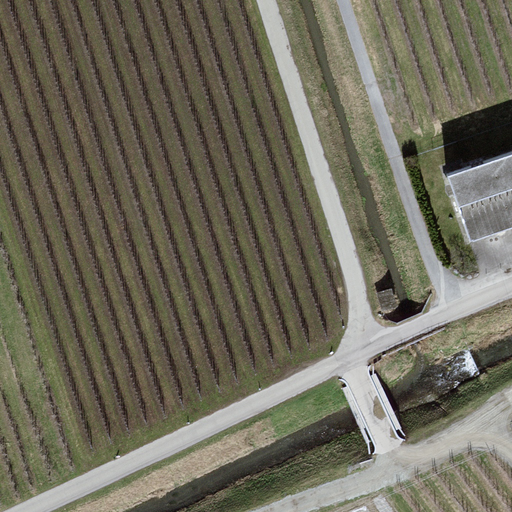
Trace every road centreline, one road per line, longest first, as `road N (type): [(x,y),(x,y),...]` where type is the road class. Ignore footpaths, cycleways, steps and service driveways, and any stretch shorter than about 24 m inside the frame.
road 1 (track): [(511,286),(29,511)]
road 2 (track): [(394,460),(350,361),(356,290),(263,0)]
road 3 (track): [(343,0),(419,240),(451,311)]
road 4 (track): [(511,411),(394,460)]
road 5 (track): [(394,460),(282,511)]
